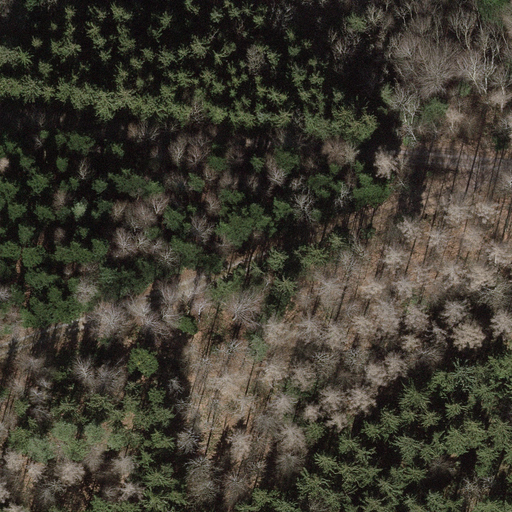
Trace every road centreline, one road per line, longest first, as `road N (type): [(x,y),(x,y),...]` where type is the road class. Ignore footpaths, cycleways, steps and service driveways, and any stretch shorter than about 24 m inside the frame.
road 1 (track): [(0,357),(201,278),(511,180)]
road 2 (track): [(511,175),(493,180),(387,150),(0,112)]
road 3 (track): [(511,345),(441,365),(393,392),(312,463),(247,498),(198,511)]
